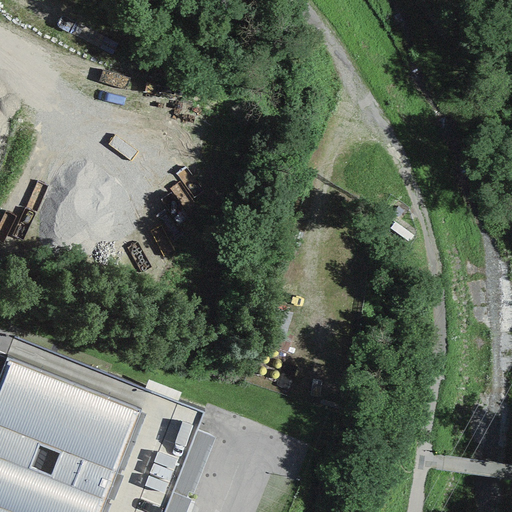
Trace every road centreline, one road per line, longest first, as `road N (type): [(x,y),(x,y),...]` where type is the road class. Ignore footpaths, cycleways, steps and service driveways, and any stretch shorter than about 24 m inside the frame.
road 1 (track): [(298,0),(394,146),(423,213),(437,300),(425,461)]
road 2 (track): [(0,36),(126,190)]
